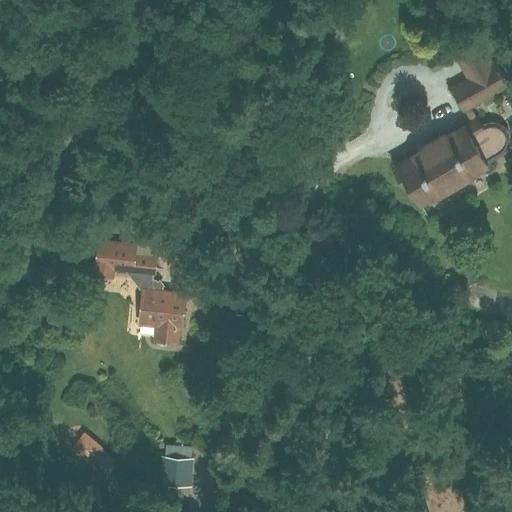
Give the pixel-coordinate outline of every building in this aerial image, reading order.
[(472,120),(394,165),(406,185),(409,183),(420,201),(501,154),(505,151),(508,147),(509,143),(510,138),(510,133),(508,129),(505,125),(501,122),(497,120),(492,120),(487,121),(481,124),(471,107),(510,85),(494,58),(492,59),(480,39),(453,54),(467,78),(452,86),(472,120)] [(109,237),(109,254),(173,254),(173,244),(150,243),(150,237),(109,237)] [(186,290),(142,286),(138,324),(155,325),(153,340),(179,342),(180,328),(183,328),(186,290)] [(99,445),(100,444),(85,431),(73,445),(88,458),(94,451),(104,459),(109,453),(99,445)] [(194,456),(161,454),(159,483),(192,486),(194,456)] [(113,497),(94,487),(88,499),(106,509),(113,497)]
